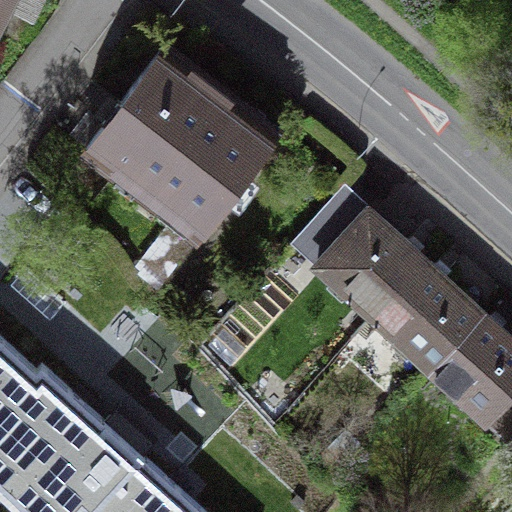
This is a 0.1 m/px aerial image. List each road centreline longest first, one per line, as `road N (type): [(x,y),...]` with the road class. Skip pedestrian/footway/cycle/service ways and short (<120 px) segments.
road 1 (primary): [(511,208),(260,0)]
road 2 (residential): [(99,0),(0,128)]
